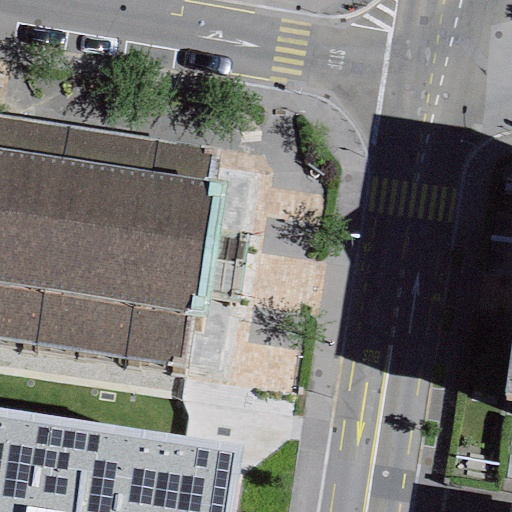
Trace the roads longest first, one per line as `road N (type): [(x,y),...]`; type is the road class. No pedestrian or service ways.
road 1 (residential): [(0,7),(433,85)]
road 2 (tertiary): [(362,511),(433,85)]
